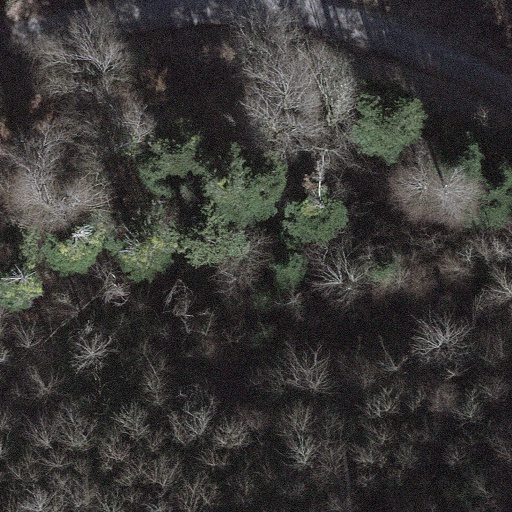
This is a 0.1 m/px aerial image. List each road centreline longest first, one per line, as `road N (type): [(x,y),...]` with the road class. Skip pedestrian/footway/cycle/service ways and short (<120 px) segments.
road 1 (track): [(511,94),(385,26),(260,1),(0,35)]
road 2 (track): [(0,153),(221,60),(385,26),(444,0)]
